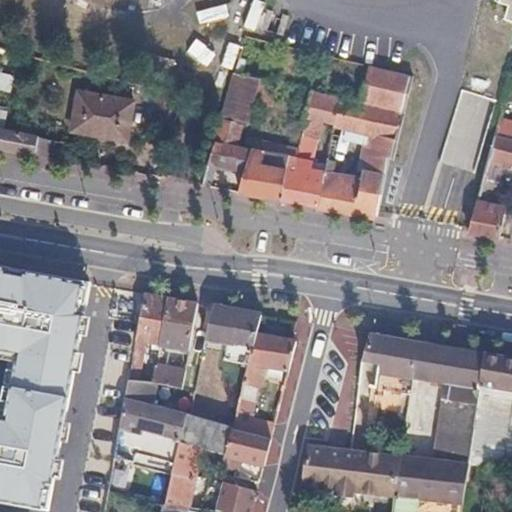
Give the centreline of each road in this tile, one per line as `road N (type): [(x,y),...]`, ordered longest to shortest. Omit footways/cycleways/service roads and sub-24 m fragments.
road 1 (secondary): [(329,281),(0,233)]
road 2 (residential): [(274,511),(329,281)]
road 3 (secondary): [(511,314),(329,281)]
